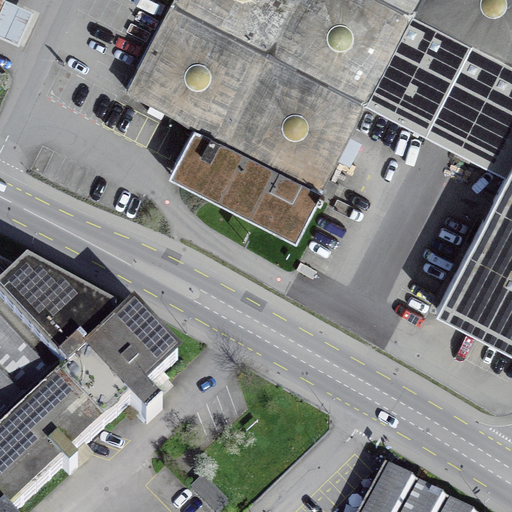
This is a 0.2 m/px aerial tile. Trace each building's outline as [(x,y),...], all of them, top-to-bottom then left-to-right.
[(0,0),(0,36),(20,45),(36,8),(17,0),(0,0)] [(194,126),(169,174),(296,239),(366,104),(504,175),(436,308),(511,346),(511,0),(176,0),(129,93),(194,126)] [(338,184),(329,180),(323,191),(332,196),(338,184)] [(0,511),(18,511),(166,369),(121,327),(20,272),(0,293),(0,511)] [(460,511),(385,470),(360,511),(460,511)]
